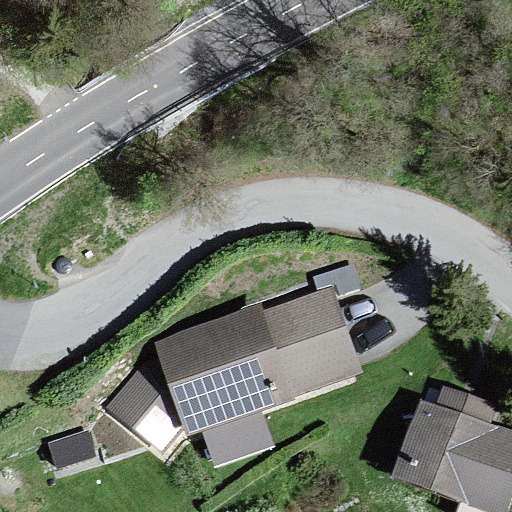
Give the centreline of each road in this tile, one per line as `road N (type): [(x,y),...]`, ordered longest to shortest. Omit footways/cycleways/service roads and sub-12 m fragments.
road 1 (residential): [(511,281),(415,223),(278,206),(205,226),(81,311),(34,326),(0,325)]
road 2 (tertiary): [(0,187),(102,116),(307,0)]
